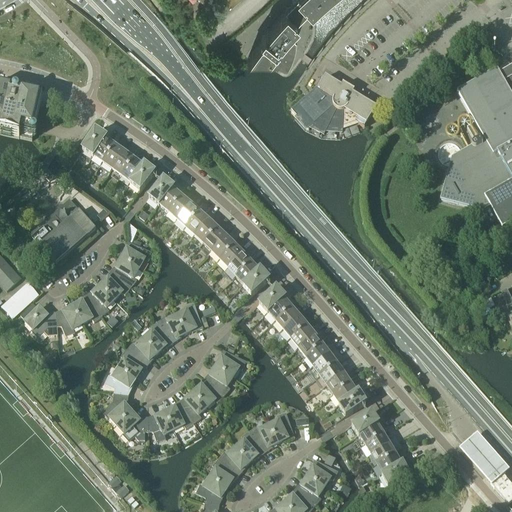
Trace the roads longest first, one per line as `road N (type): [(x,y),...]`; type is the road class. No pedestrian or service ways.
road 1 (primary): [(511,455),(238,154)]
road 2 (primary): [(80,0),(238,154)]
road 3 (primary): [(238,154),(109,0)]
road 4 (residential): [(240,507),(397,390)]
road 5 (residential): [(146,399),(290,270)]
road 6 (residential): [(43,293),(121,224),(170,159)]
road 7 (residential): [(170,159),(290,270)]
road 8 (residential): [(290,270),(397,390)]
